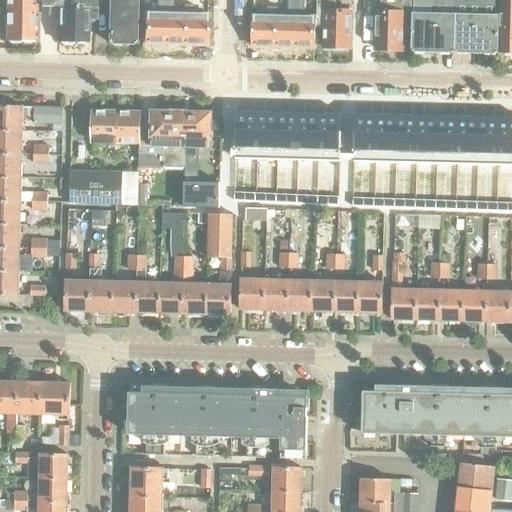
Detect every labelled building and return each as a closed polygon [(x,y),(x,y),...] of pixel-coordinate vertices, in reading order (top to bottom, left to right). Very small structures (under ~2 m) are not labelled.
[(5,0),(5,39),(32,40),(33,0),(5,0)] [(86,42),(87,20),(95,20),(95,0),(40,0),(40,6),(59,6),(59,9),(57,12),(57,19),(58,22),(58,42),(61,42),(63,44),(70,44),(73,42),(86,42)] [(135,0),(108,0),(108,42),(134,43),(135,0)] [(144,12),(144,43),(163,43),(164,0),(156,0),(156,12),(144,12)] [(164,0),(163,43),(186,44),(188,5),(183,5),(183,13),(172,13),(172,0),(164,0)] [(252,46),(271,46),(272,16),(271,0),(267,0),(267,16),(252,15),(252,46)] [(271,0),(272,16),(271,46),(295,47),(295,0),(287,0),(288,1),(288,16),(277,16),(277,0),(271,0)] [(295,0),(295,47),(314,47),(314,28),(315,28),(315,17),(303,16),(303,1),(304,0),(295,0)] [(334,0),(316,0),(317,0),(317,17),(315,17),(315,28),(323,28),(323,48),(350,48),(351,10),(334,10),(334,0)] [(380,0),(381,11),(375,11),(374,49),(401,49),(401,28),(409,28),(409,0),(380,0)] [(411,0),(411,50),(454,51),(456,13),(455,13),(455,0),(411,0)] [(511,0),(498,0),(498,52),(511,51),(511,0)] [(188,5),(186,44),(206,44),(207,14),(192,13),(192,5),(188,5)] [(456,13),(454,51),(497,52),(498,14),(473,14),(456,13)] [(0,129),(23,130),(23,121),(33,121),(33,124),(62,124),(62,107),(0,105),(0,129)] [(91,142),(139,143),(140,111),(92,110),(91,142)] [(185,168),(185,147),(186,112),(151,111),(150,144),(139,143),(139,154),(139,167),(185,168)] [(236,158),(235,159),(257,159),(258,112),(251,112),(245,111),(237,111),(236,134),(236,158)] [(211,113),(186,112),(185,147),(210,148),(211,113)] [(258,112),(257,159),(277,160),(279,112),(258,112)] [(279,112),(277,160),(298,160),(299,113),(290,113),(279,112)] [(299,113),(298,160),(318,161),(319,113),(309,113),(299,113)] [(319,113),(318,161),(340,161),(341,114),(329,114),(319,113)] [(355,114),(354,162),(375,162),(377,115),(367,115),(355,114)] [(377,115),(375,162),(396,163),(397,115),(387,115),(377,115)] [(397,115),(396,163),(416,163),(417,116),(403,115),(397,115)] [(417,116),(416,163),(437,164),(438,116),(423,116),(417,116)] [(438,116),(437,164),(457,164),(458,117),(443,116),(438,116)] [(458,117),(457,164),(477,165),(479,117),(462,117),(458,117)] [(479,117),(477,165),(498,165),(499,118),(482,117),(479,117)] [(499,118),(498,165),(511,165),(511,117),(501,118),(499,118)] [(0,129),(0,153),(22,154),(23,130),(0,129)] [(33,146),(33,155),(48,155),(48,146),(33,146)] [(0,176),(22,177),(22,154),(0,153),(0,176)] [(48,155),(33,155),(33,164),(48,164),(48,155)] [(138,172),(69,171),(68,204),(137,206),(138,172)] [(0,200),(21,201),(47,202),(47,193),(21,192),(22,177),(0,176),(0,200)] [(220,183),(184,182),(184,206),(219,207),(220,183)] [(234,192),(234,201),(245,201),(245,193),(234,192)] [(245,193),(245,201),(255,202),(255,193),(245,193)] [(255,193),(255,202),(266,202),(266,194),(255,193)] [(266,194),(266,202),(276,203),(276,194),(266,194)] [(276,194),(276,203),(286,203),(287,195),(276,194)] [(287,195),(286,203),(297,204),(297,195),(287,195)] [(297,195),(297,204),(307,204),(308,195),(297,195)] [(308,195),(307,204),(318,205),(318,196),(308,195)] [(318,196),(318,205),(328,205),(328,196),(318,196)] [(328,196),(328,205),(339,206),(339,197),(328,196)] [(353,198),(353,207),(363,207),(363,198),(353,198)] [(363,198),(363,207),(373,207),(374,198),(363,198)] [(374,198),(373,207),(384,208),(384,199),(374,198)] [(384,199),(384,208),(394,208),(394,199),(384,199)] [(394,199),(394,208),(404,208),(405,200),(394,199)] [(0,200),(0,223),(21,224),(21,210),(47,211),(47,202),(21,201),(0,200)] [(405,200),(404,208),(415,209),(415,200),(405,200)] [(415,200),(415,209),(425,209),(425,200),(415,200)] [(425,200),(425,209),(435,209),(436,201),(425,200)] [(436,201),(435,209),(446,210),(446,201),(436,201)] [(446,201),(446,210),(456,210),(457,201),(446,201)] [(457,201),(456,210),(466,211),(467,202),(457,201)] [(467,202),(466,211),(477,211),(477,202),(467,202)] [(477,202),(477,211),(487,211),(488,202),(477,202)] [(488,202),(487,211),(498,212),(498,203),(488,202)] [(498,203),(498,212),(508,212),(508,203),(498,203)] [(267,210),(245,210),(245,222),(267,223),(267,210)] [(207,257),(222,258),(232,258),(234,214),(208,213),(207,257)] [(0,223),(0,247),(20,248),(21,224),(0,223)] [(31,239),(31,248),(46,249),(46,240),(31,239)] [(0,247),(0,270),(19,271),(20,248),(0,247)] [(46,249),(31,248),(30,257),(46,258),(46,249)] [(392,319),(415,320),(416,289),(403,289),(404,251),(393,251),(392,319)] [(241,252),(241,267),(251,268),(251,253),(241,252)] [(288,268),(289,253),(279,253),(279,268),(288,268)] [(298,254),(289,253),(288,268),(298,268),(298,254)] [(65,310),(89,311),(90,281),(91,254),(89,254),(89,281),(66,280),(65,310)] [(66,254),(66,269),(75,269),(76,254),(66,254)] [(89,311),(113,311),(114,282),(101,281),(101,269),(99,269),(99,255),(91,254),(90,281),(89,311)] [(136,270),(137,256),(128,255),(127,270),(136,270)] [(160,313),(183,313),(185,255),(176,255),(175,283),(161,283),(160,313)] [(183,313),(207,314),(208,284),(193,284),(194,255),(185,255),(183,313)] [(335,270),(335,255),(326,255),(326,269),(335,270)] [(345,255),(335,255),(335,270),(344,270),(345,255)] [(146,256),(137,256),(136,270),(145,271),(146,256)] [(383,271),(383,256),(373,256),(373,271),(383,271)] [(221,285),(208,284),(207,314),(231,315),(232,258),(222,258),(221,285)] [(430,278),(439,278),(440,264),(430,263),(430,278)] [(450,264),(440,264),(439,278),(449,279),(450,264)] [(487,280),(488,265),(478,264),(478,279),(487,280)] [(497,265),(488,265),(487,280),(496,280),(497,265)] [(19,271),(0,270),(0,294),(19,295),(19,271)] [(265,310),(266,279),(242,279),(241,309),(265,310)] [(265,310),(288,310),(289,280),(266,279),(265,310)] [(288,310),(311,311),(312,280),(289,280),(288,310)] [(335,281),(312,280),(311,311),(335,312),(335,281)] [(335,312),(358,312),(359,282),(335,281),(335,312)] [(113,311),(136,312),(137,282),(114,282),(113,311)] [(160,313),(161,283),(137,282),(136,312),(160,313)] [(382,282),(359,282),(358,312),(382,313),(382,282)] [(31,287),(31,295),(46,296),(46,287),(31,287)] [(440,290),(416,289),(415,320),(439,320),(440,290)] [(440,290),(439,320),(462,321),(463,291),(440,290)] [(486,291),(463,291),(462,321),(486,322),(486,291)] [(486,291),(486,322),(509,322),(510,292),(486,291)] [(8,434),(16,435),(18,382),(0,381),(0,412),(8,413),(8,434)] [(44,382),(18,382),(16,435),(26,435),(27,414),(43,414),(44,382)] [(44,382),(43,414),(69,415),(70,383),(44,382)] [(281,438),(281,458),(307,458),(308,396),(284,396),(285,390),(144,386),(144,392),(129,392),(128,434),(148,435),(148,446),(146,446),(146,454),(164,455),(164,447),(162,447),(162,435),(199,436),(199,447),(196,447),(196,455),(215,456),(215,448),(212,448),(213,436),(249,437),(249,449),(247,449),(246,457),(265,457),(265,449),(263,449),(263,437),(281,438)] [(511,389),(376,386),(376,391),(363,391),(363,417),(360,417),(359,417),(358,419),(357,421),(356,424),(355,427),(355,430),(362,430),(362,433),(431,435),(431,447),(445,447),(445,435),(481,436),(481,448),(496,448),(496,437),(511,437),(511,389)] [(59,426),(59,436),(68,436),(69,426),(59,426)] [(68,436),(59,436),(59,445),(68,446),(68,436)] [(15,463),(28,463),(28,454),(15,454),(15,463)] [(41,454),(40,478),(68,478),(68,455),(41,454)] [(495,467),(461,463),(458,487),(492,490),(495,467)] [(274,477),(274,490),(301,491),(301,467),(248,466),(248,476),(274,477)] [(132,467),(131,493),(162,493),(163,468),(132,467)] [(210,489),(211,470),(201,470),(201,488),(210,489)] [(67,502),(68,478),(40,478),(40,493),(12,492),(12,500),(67,502)] [(399,479),(391,479),(361,478),(360,502),(391,503),(417,503),(417,494),(399,494),(399,479)] [(495,500),(511,501),(511,480),(497,479),(495,500)] [(489,511),(492,491),(458,487),(456,510),(477,511),(489,511)] [(247,511),(300,511),(301,491),(274,490),(273,505),(248,505),(247,511)] [(161,511),(162,493),(131,493),(130,511),(161,511)] [(40,511),(39,511),(66,511),(67,502),(12,500),(12,510),(40,511)] [(360,502),(360,511),(416,511),(417,503),(391,503),(360,502)]
